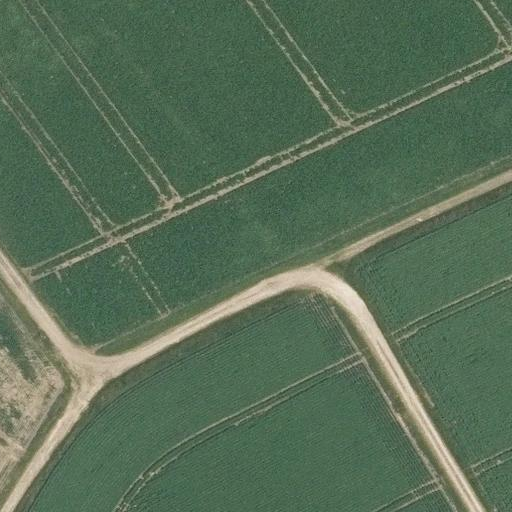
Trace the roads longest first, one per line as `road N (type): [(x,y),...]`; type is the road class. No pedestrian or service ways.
road 1 (track): [(475,511),(343,296),(298,278)]
road 2 (track): [(298,278),(511,178)]
road 3 (track): [(91,387),(121,363),(298,278)]
road 4 (track): [(0,262),(91,387)]
road 5 (track): [(4,511),(91,387)]
